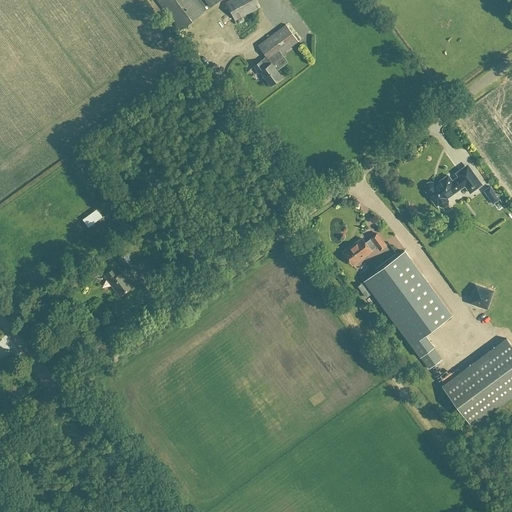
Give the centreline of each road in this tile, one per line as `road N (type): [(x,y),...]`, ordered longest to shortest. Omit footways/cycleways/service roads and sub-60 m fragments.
road 1 (tertiary): [(0,434),(511,62)]
road 2 (track): [(493,511),(283,228)]
